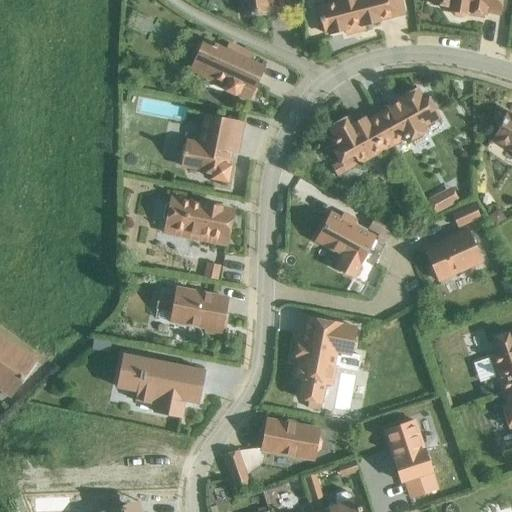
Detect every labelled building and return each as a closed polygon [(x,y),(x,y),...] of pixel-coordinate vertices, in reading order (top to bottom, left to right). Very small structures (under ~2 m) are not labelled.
[(209,0),(208,0),(205,8),(216,14),(220,5),(209,0)] [(238,0),(240,15),(269,12),(267,0),(238,0)] [(336,0),(336,1),(317,6),(324,34),(328,33),(328,34),(344,30),(345,34),(363,29),(362,26),(378,21),(378,20),(402,14),(398,0),(336,0)] [(499,15),(501,0),(428,0),(428,3),(432,4),(432,5),(448,8),(448,11),(450,12),(453,16),(460,17),(464,14),(466,14),(467,13),(483,15),(484,12),(499,15)] [(194,59),(193,62),(209,69),(205,79),(223,87),(222,90),(236,96),(237,95),(247,100),(262,68),(203,40),(201,43),(197,45),(193,54),(194,59)] [(387,109),(376,115),(393,145),(404,139),(406,143),(425,133),(422,127),(439,118),(427,96),(422,100),(416,89),(396,99),(398,102),(386,108),(387,109)] [(511,115),(507,112),(496,129),(498,130),(492,139),(511,151),(511,115)] [(347,116),(328,127),(333,136),(328,139),(334,150),(333,151),(340,163),(353,156),(357,165),(393,145),(376,115),(365,121),(363,118),(352,124),(347,116)] [(210,179),(226,182),(229,166),(227,165),(232,137),(238,138),(241,123),(208,116),(205,129),(201,129),(198,144),(185,141),(180,166),(197,170),(196,172),(211,174),(210,179)] [(434,213),(457,201),(450,187),(427,199),(434,213)] [(203,205),(170,198),(169,202),(164,205),(161,218),(165,223),(164,227),(182,230),(180,237),(226,246),(233,212),(220,209),(220,208),(204,204),(203,205)] [(478,218),(473,205),(451,214),(456,227),(478,218)] [(496,210),(486,217),(493,227),(503,220),(496,210)] [(329,214),(314,241),(341,256),(334,268),(352,278),(374,238),(365,233),(329,214)] [(372,221),(365,233),(374,238),(383,243),(389,231),(372,221)] [(435,277),(437,281),(480,261),(466,229),(448,237),(449,238),(423,249),(431,266),(427,268),(432,278),(435,277)] [(219,266),(206,263),(202,277),(216,279),(219,266)] [(226,298),(175,289),(173,298),(158,295),(155,310),(171,312),(169,321),(205,328),(205,332),(219,334),(226,298)] [(297,317),(290,360),(294,360),(291,379),(299,381),(295,401),(308,404),(307,409),(319,411),(320,404),(323,386),(332,387),(335,367),(338,352),(350,354),(355,328),(297,317)] [(502,393),(511,389),(511,333),(507,335),(506,334),(494,338),(499,353),(489,356),(502,393)] [(0,338),(0,389),(10,396),(34,361),(0,338)] [(93,341),(91,349),(108,352),(109,344),(93,341)] [(122,355),(116,387),(136,391),(134,401),(154,405),(153,412),(180,417),(183,401),(197,403),(203,371),(122,355)] [(489,385),(477,389),(481,400),(493,396),(489,385)] [(511,389),(502,393),(506,405),(501,407),(508,428),(511,426),(511,389)] [(266,420),(260,450),(312,460),(313,454),(318,451),(320,441),(317,436),(318,429),(266,420)] [(413,421),(383,431),(393,460),(392,460),(399,482),(404,481),(410,498),(436,489),(430,472),(431,472),(423,450),(422,450),(413,421)] [(247,482),(237,452),(223,456),(234,487),(247,482)] [(357,471),(353,459),(335,465),(339,477),(357,471)] [(313,473),(301,477),(309,501),(321,497),(313,473)] [(213,480),(196,483),(200,509),(217,506),(213,480)] [(334,506),(313,511),(358,511),(354,499),(352,500),(350,494),(345,491),(335,494),(332,499),(334,506)]
